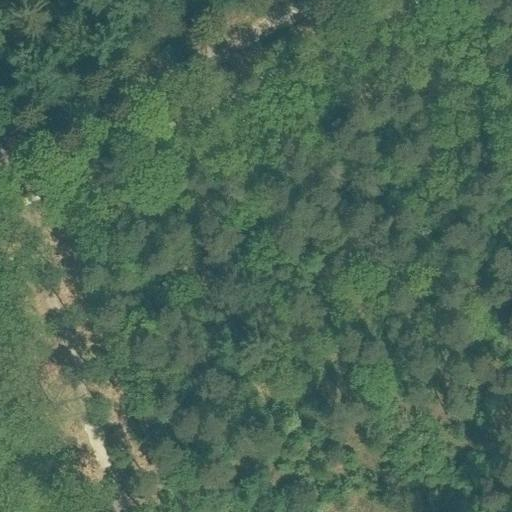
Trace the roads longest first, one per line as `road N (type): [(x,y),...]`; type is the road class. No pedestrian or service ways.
road 1 (track): [(313,0),(0,164)]
road 2 (track): [(109,511),(0,189)]
